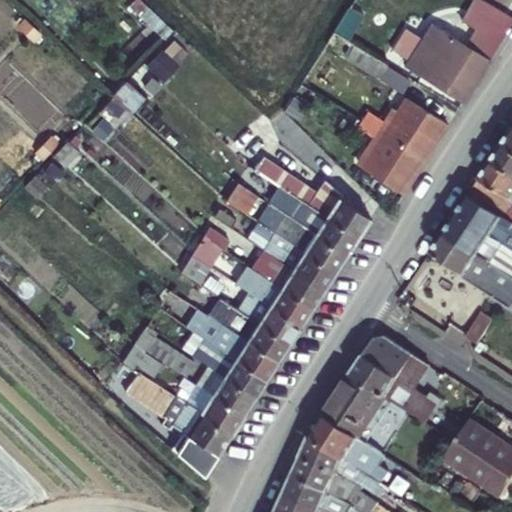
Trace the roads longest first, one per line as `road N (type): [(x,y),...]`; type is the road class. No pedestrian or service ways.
road 1 (tertiary): [(363,304),(511,76)]
road 2 (tertiary): [(243,511),(363,304)]
road 3 (residential): [(511,401),(363,304)]
